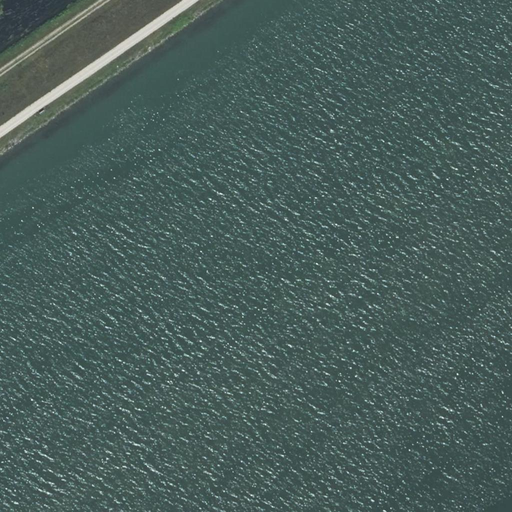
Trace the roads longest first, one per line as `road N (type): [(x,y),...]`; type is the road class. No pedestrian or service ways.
road 1 (track): [(190,0),(0,133)]
road 2 (track): [(0,71),(102,0)]
